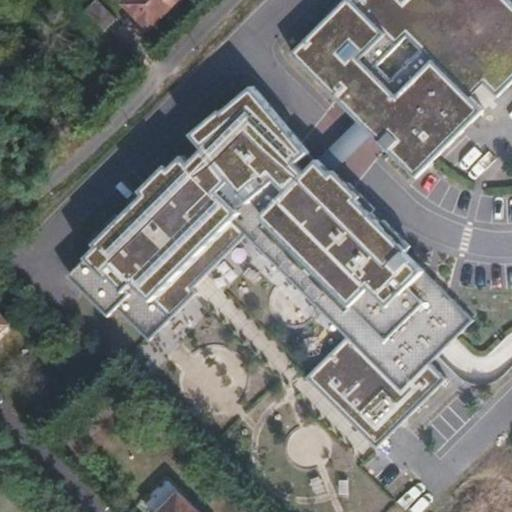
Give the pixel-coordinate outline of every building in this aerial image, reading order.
[(110,12),(97,0),(84,0),(82,3),(102,22),(110,12)] [(123,0),(150,29),(178,0),(123,0)] [(350,0),(299,56),(422,179),(430,172),(489,113),(473,97),(486,82),(501,96),(511,84),(511,4),(507,0),(350,0)] [(102,22),(82,3),(79,6),(99,25),(102,22)] [(152,204),(72,279),(112,322),(123,313),(152,341),(198,296),(193,292),(248,240),(350,340),(310,379),(382,446),(449,382),(433,365),(448,350),(476,322),(411,261),(415,257),(364,208),(368,204),(342,178),(339,182),(322,165),(311,177),(304,171),(316,159),(256,89),(199,145),(211,159),(196,171),(190,165),(176,180),(172,175),(149,198),(152,204)] [(0,311),(0,333),(11,322),(0,311)] [(200,511),(181,492),(159,511),(200,511)]
